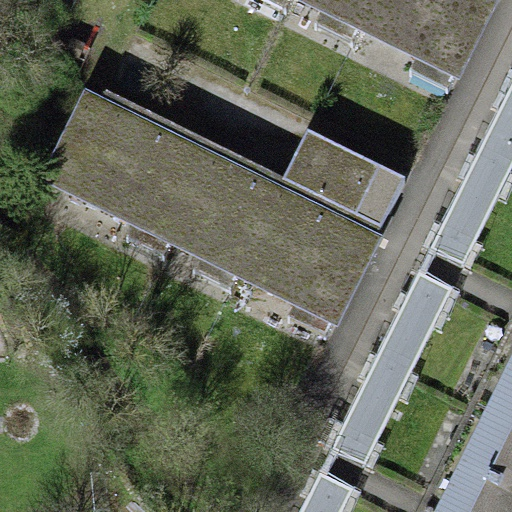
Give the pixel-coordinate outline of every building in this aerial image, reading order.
[(272,0),(451,91),(497,0),(272,0)] [(44,192),(334,336),(409,184),(307,133),(278,190),(91,98),(44,192)] [(511,108),(503,104),(445,222),(478,238),(511,169),(511,108)] [(404,304),(346,423),(379,439),(437,321),(404,304)] [(511,325),(470,411),(511,431),(511,325)] [(511,511),(511,431),(470,411),(419,511),(511,511)]
